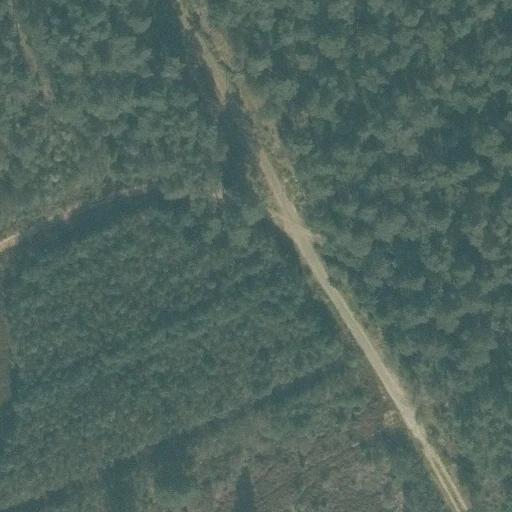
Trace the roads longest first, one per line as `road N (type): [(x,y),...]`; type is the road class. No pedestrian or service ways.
road 1 (track): [(306,242),(274,214),(200,185),(126,189),(0,254)]
road 2 (track): [(172,0),(306,242)]
road 3 (track): [(306,242),(342,253),(452,325),(505,346)]
road 4 (track): [(397,397),(306,242)]
